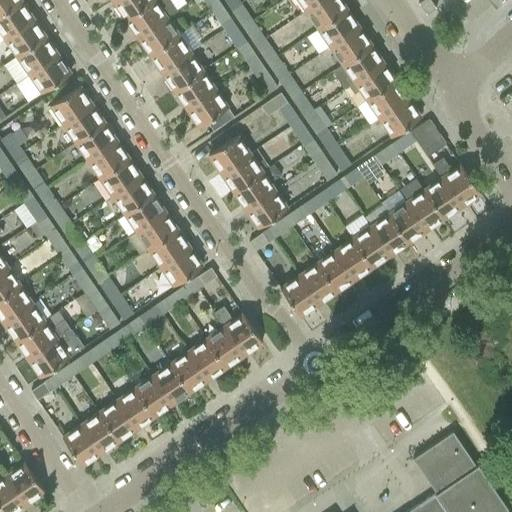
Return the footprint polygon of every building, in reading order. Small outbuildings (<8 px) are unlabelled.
[(0,0),(0,13),(19,0),(0,0)] [(0,40),(5,37),(33,18),(20,0),(19,0),(0,13),(0,40)] [(112,0),(125,18),(151,0),(112,0)] [(151,0),(125,18),(137,36),(165,17),(176,10),(169,0),(151,0)] [(216,0),(203,0),(211,12),(220,6),(216,0)] [(298,0),(305,10),(319,0),(298,0)] [(319,0),(305,10),(317,28),(346,8),(339,0),(319,0)] [(435,8),(430,0),(421,0),(418,3),(426,14),(435,8)] [(220,6),(211,12),(220,24),(229,18),(220,6)] [(243,8),(233,14),(242,27),(251,20),(243,8)] [(317,28),(329,46),(358,26),(346,8),(317,28)] [(137,36),(149,54),(177,35),(165,17),(137,36)] [(5,37),(17,56),(46,37),(33,18),(5,37)] [(251,20),(242,27),(251,40),(260,33),(251,20)] [(329,46),(342,64),(370,44),(358,26),(329,46)] [(236,29),(227,35),(236,48),(245,42),(236,29)] [(177,35),(149,54),(161,72),(190,53),(177,35)] [(17,56),(30,74),(58,55),(46,37),(17,56)] [(245,42),(236,48),(245,61),(253,55),(245,42)] [(267,43),(257,50),(266,63),(276,56),(267,43)] [(343,77),(349,85),(382,62),(370,44),(342,64),(348,74),(343,77)] [(161,72),(174,90),(202,71),(190,53),(161,72)] [(58,55),(30,74),(42,92),(70,72),(58,55)] [(276,56),(266,63),(275,76),(285,69),(276,56)] [(359,90),(366,100),(395,80),(382,62),(349,85),(354,93),(359,90)] [(261,66),(253,72),(253,73),(261,85),(270,79),(262,67),(261,66)] [(174,90),(186,108),(214,89),(202,71),(174,90)] [(291,79),(282,86),(291,99),(300,92),(291,79)] [(366,100),(378,118),(407,98),(395,80),(366,100)] [(50,105),(63,124),(92,104),(78,85),(50,105)] [(214,89),(186,108),(199,126),(206,121),(212,130),(233,116),(214,89)] [(280,92),(260,105),(265,113),(267,115),(274,110),(276,109),(277,108),(286,122),(295,116),(280,92)] [(300,92),(291,99),(300,112),(309,105),(300,92)] [(407,98),(378,118),(391,136),(419,117),(407,98)] [(63,124),(76,142),(104,123),(92,104),(63,124)] [(316,115),(306,122),(315,134),(325,128),(316,115)] [(428,119),(410,131),(419,145),(427,156),(432,153),(445,144),(428,119)] [(76,142),(88,160),(116,141),(104,123),(76,142)] [(301,124),(292,130),(302,144),(310,138),(301,124)] [(325,128),(315,134),(324,147),(334,141),(325,128)] [(10,132),(0,138),(9,152),(19,146),(10,132)] [(208,154),(221,173),(249,153),(236,135),(208,154)] [(404,135),(392,142),(399,153),(410,145),(404,135)] [(310,138),(302,144),(310,157),(319,151),(310,138)] [(88,160),(100,178),(128,159),(116,141),(88,160)] [(392,142),(381,150),(388,160),(399,153),(392,142)] [(341,151),(331,158),(340,171),(350,165),(341,151)] [(221,173),(233,191),(261,171),(249,153),(221,173)] [(16,162),(26,176),(35,170),(26,155),(16,162)] [(442,157),(433,164),(441,176),(461,205),(479,192),(460,164),(451,170),(442,157)] [(100,178),(113,196),(141,177),(128,159),(100,178)] [(368,159),(356,167),(363,177),(375,169),(368,159)] [(326,161),(317,167),(326,180),(335,175),(326,161)] [(11,165),(2,170),(12,184),(20,179),(11,165)] [(356,167),(345,174),(352,185),(363,177),(356,167)] [(35,170),(26,176),(34,188),(44,181),(35,170)] [(233,191),(245,209),(273,189),(261,171),(233,191)] [(441,176),(423,189),(443,217),(461,205),(441,176)] [(113,196),(124,213),(153,194),(141,177),(113,196)] [(20,179),(12,184),(22,199),(30,193),(20,179)] [(332,184),(320,192),(327,201),(339,193),(332,184)] [(273,189),(245,209),(258,227),(286,208),(273,189)] [(423,189),(405,201),(425,229),(443,217),(423,189)] [(398,190),(380,202),(388,213),(407,241),(425,229),(405,201),(398,190)] [(41,198),(50,212),(60,206),(50,191),(41,198)] [(320,192),(309,199),(316,209),(327,201),(320,192)] [(125,214),(117,219),(128,235),(136,230),(136,231),(165,212),(153,194),(124,213),(125,214)] [(33,198),(25,203),(37,221),(45,216),(33,198)] [(60,206),(50,212),(59,224),(68,217),(60,206)] [(296,208),(284,216),(291,226),(303,218),(296,208)] [(136,231),(148,249),(177,229),(165,212),(136,231)] [(387,213),(370,225),(389,254),(407,241),(387,213)] [(45,216),(37,221),(47,235),(55,230),(45,216)] [(284,216),(273,224),(279,232),(280,233),(291,226),(284,216)] [(370,225),(352,238),(371,266),(389,254),(370,225)] [(65,233),(74,247),(84,241),(74,227),(65,233)] [(148,249),(161,267),(189,248),(177,229),(148,249)] [(261,233),(248,241),(255,250),(267,242),(261,233)] [(61,238),(53,244),(62,257),(70,252),(61,238)] [(352,238),(334,250),(353,278),(371,266),(352,238)] [(84,241),(74,247),(83,259),(92,253),(84,241)] [(189,248),(161,267),(173,285),(201,266),(189,248)] [(334,250),(316,262),(335,291),(353,278),(334,250)] [(70,252),(62,257),(69,268),(77,262),(70,252)] [(0,273),(9,267),(0,254),(0,273)] [(89,268),(99,283),(108,276),(98,262),(89,268)] [(316,262),(298,274),(317,303),(335,291),(316,262)] [(0,273),(0,299),(21,285),(9,267),(0,273)] [(216,276),(210,268),(198,275),(204,284),(216,276)] [(85,274),(77,280),(86,293),(94,287),(85,274)] [(317,303),(298,274),(279,287),(299,315),(317,303)] [(193,279),(199,288),(204,284),(198,275),(193,279)] [(108,276),(99,283),(107,295),(116,288),(108,276)] [(199,288),(193,279),(188,283),(194,292),(199,288)] [(188,283),(174,292),(180,301),(194,292),(188,283)] [(0,299),(0,316),(5,323),(33,303),(21,285),(0,299)] [(94,287),(86,293),(98,310),(106,305),(94,287)] [(174,292),(161,302),(167,310),(180,301),(174,292)] [(121,296),(112,302),(124,319),(133,313),(121,296)] [(156,305),(162,313),(167,310),(161,302),(156,305)] [(5,323),(17,340),(45,321),(33,303),(5,323)] [(106,305),(98,310),(110,328),(118,323),(106,305)] [(162,313),(156,305),(152,308),(158,316),(162,313)] [(223,307),(214,312),(223,326),(243,354),(261,342),(242,313),(232,320),(223,307)] [(152,308),(139,317),(145,325),(158,316),(152,308)] [(139,317),(125,326),(131,335),(145,325),(139,317)] [(17,340),(28,358),(71,329),(64,319),(50,328),(45,321),(17,340)] [(121,329),(127,338),(131,335),(125,326),(121,329)] [(223,326),(205,338),(221,361),(225,367),(243,354),(223,326)] [(71,329),(28,358),(41,376),(83,347),(71,329)] [(127,338),(121,329),(117,332),(123,341),(127,338)] [(117,332),(103,341),(109,350),(123,341),(117,332)] [(205,338),(188,350),(195,361),(207,379),(225,367),(221,361),(205,338)] [(103,341),(90,350),(96,359),(109,350),(103,341)] [(85,353),(91,362),(96,359),(90,350),(85,353)] [(172,361),(170,362),(189,391),(207,379),(195,361),(188,350),(172,361)] [(91,362),(85,353),(81,356),(87,365),(91,362)] [(81,356),(68,366),(74,374),(87,365),(81,356)] [(170,362),(152,374),(172,403),(189,391),(170,362)] [(68,366),(54,375),(60,384),(74,374),(68,366)] [(152,374),(134,387),(154,415),(172,403),(152,374)] [(49,378),(54,387),(60,384),(54,375),(49,378)] [(54,387),(49,378),(43,382),(49,391),(54,387)] [(30,390),(36,399),(49,391),(43,382),(30,390)] [(134,387),(116,399),(136,427),(154,415),(134,387)] [(116,399),(99,411),(118,440),(136,427),(116,399)] [(99,411),(81,423),(100,452),(106,448),(118,440),(99,411)] [(81,423),(62,436),(81,465),(100,452),(81,423)] [(507,511),(501,504),(500,505),(478,472),(479,471),(452,431),(412,458),(414,462),(415,461),(438,496),(421,507),(418,503),(405,511),(507,511)] [(25,462),(6,475),(25,503),(44,490),(25,462)] [(6,475),(0,478),(0,502),(6,511),(11,511),(25,503),(6,475)]
